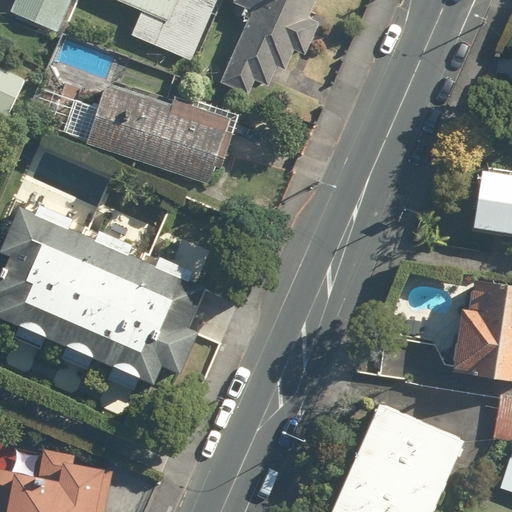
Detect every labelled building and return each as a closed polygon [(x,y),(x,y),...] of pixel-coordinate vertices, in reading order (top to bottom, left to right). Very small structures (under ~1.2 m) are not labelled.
[(16,0),(11,13),(64,36),(80,0),(16,0)] [(134,34),(197,61),(223,0),(117,0),(144,12),(134,34)] [(233,0),(233,2),(254,13),(220,80),(252,97),(261,81),(274,87),(283,69),(289,71),(300,49),(309,54),(326,22),(313,16),(321,0),(233,0)] [(35,82),(0,63),(0,116),(13,123),(35,82)] [(80,99),(68,137),(218,185),(240,117),(179,97),(177,103),(106,80),(98,105),(80,99)] [(511,171),(487,168),(478,226),(511,231),(511,171)] [(116,210),(105,235),(93,230),(103,205),(33,175),(1,251),(12,256),(4,275),(9,277),(0,297),(0,319),(161,388),(169,369),(186,377),(206,331),(197,327),(214,285),(200,279),(212,251),(166,231),(154,259),(144,254),(155,227),(116,210)] [(406,311),(403,342),(459,349),(456,374),(511,380),(511,285),(474,281),(472,292),(451,290),(447,316),(406,311)] [(511,395),(502,394),(495,440),(511,442),(511,395)] [(441,511),(473,443),(385,403),(335,511),(441,511)] [(42,475),(0,467),(0,511),(106,511),(115,470),(74,462),(76,453),(47,447),(42,475)] [(511,458),(502,488),(511,491),(511,458)]
